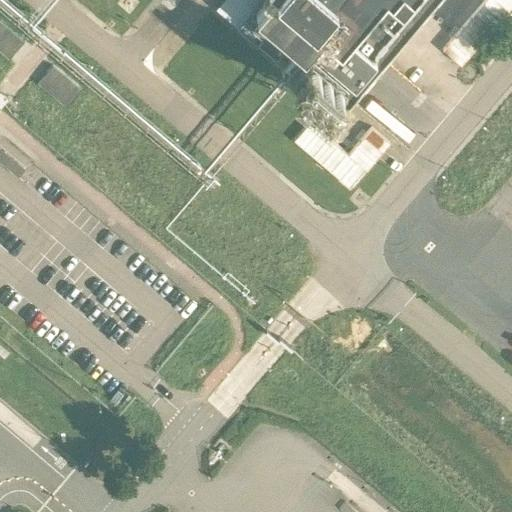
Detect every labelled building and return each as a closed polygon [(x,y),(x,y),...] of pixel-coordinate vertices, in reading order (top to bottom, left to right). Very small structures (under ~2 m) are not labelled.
[(221,0),(217,6),(235,20),(250,0),(221,0)] [(261,0),(255,8),(301,46),(281,69),(337,116),(434,0),(261,0)] [(511,0),(483,0),(443,45),(461,61),(511,3),(511,0)] [(0,16),(0,45),(13,54),(26,35),(0,16)] [(38,81),(68,105),(83,86),(53,62),(38,81)] [(371,125),(353,151),(307,120),(293,141),(346,177),(358,159),(370,167),(389,137),(371,125)]
